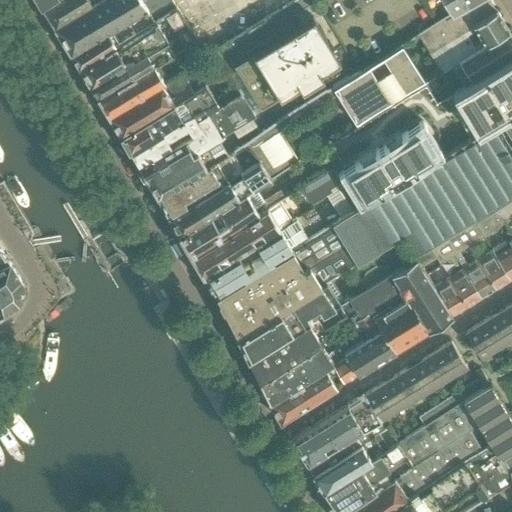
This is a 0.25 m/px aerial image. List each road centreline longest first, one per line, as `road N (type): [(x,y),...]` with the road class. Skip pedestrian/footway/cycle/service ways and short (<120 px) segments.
road 1 (unclassified): [(275,435),(12,0)]
road 2 (residential): [(275,435),(511,291)]
road 3 (residential): [(0,217),(37,276),(35,306),(0,339)]
